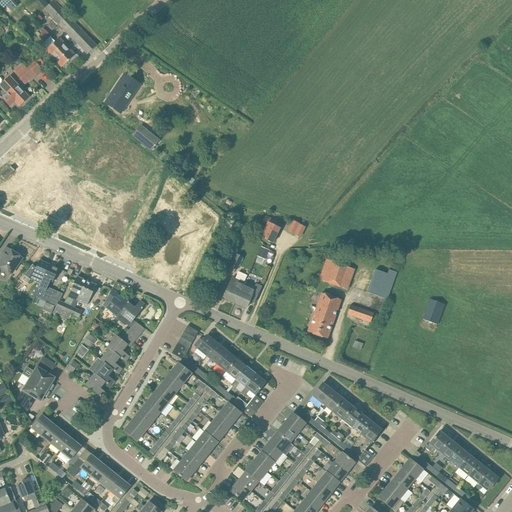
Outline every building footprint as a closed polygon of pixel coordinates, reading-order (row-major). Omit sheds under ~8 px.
[(53,0),(44,9),(50,15),(53,18),(52,20),(58,25),(59,24),(87,54),(97,45),(53,0)] [(15,9),(10,5),(5,9),(10,14),(15,9)] [(62,67),(75,55),(59,38),(51,46),(46,41),(41,45),(46,50),(62,67)] [(27,69),(18,76),(24,84),(36,74),(37,76),(38,76),(44,71),(42,69),(41,68),(36,61),(30,66),(27,69)] [(124,74),(105,103),(113,108),(113,107),(120,112),(128,102),(125,100),(136,83),(124,74)] [(29,97),(9,76),(0,84),(0,85),(7,93),(1,99),(9,108),(15,102),(19,106),(29,97)] [(140,126),(132,135),(151,151),(158,141),(140,126)] [(36,150),(23,162),(40,180),(53,168),(36,150)] [(5,188),(0,192),(9,203),(15,197),(21,203),(26,197),(27,198),(29,197),(28,196),(30,194),(34,198),(41,192),(29,179),(23,184),(16,177),(11,182),(10,181),(9,183),(9,182),(8,183),(9,183),(6,186),(5,185),(5,186),(4,187),(5,188)] [(72,204),(68,212),(75,214),(70,225),(90,235),(98,218),(77,209),(81,200),(76,198),(72,204)] [(118,198),(107,225),(126,234),(138,207),(118,198)] [(273,243),(280,228),(274,226),(277,221),(265,216),(262,223),(266,225),(260,237),(273,243)] [(299,224),(292,220),(287,231),(294,235),(299,224)] [(261,246),(258,253),(266,256),(269,250),(261,246)] [(0,266),(10,274),(21,257),(7,248),(0,259),(0,266)] [(236,270),(242,256),(236,254),(230,268),(236,270)] [(348,289),(355,269),(326,259),(319,279),(348,289)] [(25,275),(22,279),(28,283),(29,281),(30,280),(31,280),(37,282),(26,296),(33,299),(34,296),(35,295),(36,293),(40,284),(49,264),(39,260),(36,268),(33,265),(25,275)] [(35,295),(34,296),(38,298),(39,295),(42,296),(41,299),(48,302),(56,306),(59,301),(51,297),(54,290),(47,287),(50,281),(52,282),(58,269),(49,264),(40,284),(36,293),(35,295)] [(369,286),(367,293),(388,300),(397,272),(389,269),(387,273),(382,290),(369,286)] [(229,284),(223,298),(235,304),(241,290),(244,283),(248,274),(239,270),(235,279),(233,278),(230,285),(229,284)] [(62,317),(69,320),(75,308),(78,301),(86,281),(76,277),(68,296),(73,299),(70,305),(67,304),(62,317)] [(86,281),(78,301),(87,305),(95,285),(86,281)] [(241,290),(235,304),(246,309),(250,300),(254,302),(262,286),(256,283),(254,287),(244,283),(241,290)] [(107,298),(102,306),(105,308),(105,307),(117,317),(128,302),(131,299),(126,295),(120,302),(114,297),(117,293),(112,289),(107,298)] [(321,323),(331,296),(322,293),(308,332),(318,335),(322,324),(321,323)] [(322,324),(318,335),(326,338),(340,300),(331,296),(321,323),(322,324)] [(437,325),(445,304),(430,299),(422,319),(437,325)] [(117,317),(116,318),(124,325),(127,325),(129,321),(130,322),(145,304),(140,300),(134,307),(128,302),(117,317)] [(65,304),(59,301),(56,306),(57,306),(54,312),(60,315),(65,304)] [(45,302),(42,310),(51,313),(54,306),(45,302)] [(351,305),(347,314),(355,317),(370,322),(373,313),(351,305)] [(75,308),(69,320),(77,323),(82,311),(75,308)] [(131,326),(140,333),(144,328),(135,321),(131,326)] [(187,326),(184,331),(195,338),(195,337),(198,332),(187,325),(187,326)] [(140,333),(131,326),(128,330),(137,337),(140,333)] [(137,337),(128,330),(125,335),(133,342),(137,337)] [(184,332),(181,337),(192,343),(195,338),(184,332)] [(96,341),(89,335),(83,343),(90,349),(96,341)] [(109,348),(120,357),(125,361),(129,356),(122,350),(127,344),(121,339),(116,335),(107,347),(109,348)] [(121,339),(127,344),(130,346),(133,342),(125,335),(121,339)] [(197,348),(207,356),(217,343),(207,335),(206,337),(197,348)] [(188,349),(192,343),(181,337),(177,342),(188,349)] [(194,345),(197,348),(206,337),(205,337),(202,341),(200,338),(194,345)] [(38,340),(33,348),(36,350),(40,349),(43,344),(38,340)] [(355,341),(353,347),(360,350),(362,344),(355,341)] [(177,342),(174,348),(185,354),(188,349),(177,342)] [(207,356),(216,364),(227,351),(217,343),(207,356)] [(109,348),(100,360),(102,361),(112,370),(117,374),(122,369),(115,363),(120,357),(109,348)] [(182,360),(185,354),(174,348),(171,353),(182,360)] [(216,364),(226,371),(236,359),(227,351),(216,364)] [(37,367),(30,378),(49,390),(53,384),(51,383),(55,377),(44,371),(48,366),(53,369),(55,365),(43,357),(37,367)] [(89,369),(92,372),(94,373),(105,382),(107,384),(110,386),(114,381),(107,376),(112,370),(102,361),(100,360),(98,358),(89,369)] [(226,371),(236,380),(246,367),(236,359),(226,371)] [(197,368),(187,360),(185,364),(194,371),(197,368)] [(66,370),(71,374),(79,365),(74,361),(66,370)] [(178,363),(170,373),(183,383),(191,373),(182,367),(178,363)] [(246,367),(236,380),(231,386),(235,389),(240,383),(245,387),(256,374),(246,367)] [(207,376),(197,368),(194,371),(204,379),(207,376)] [(105,382),(107,384),(105,382),(94,373),(85,384),(103,399),(108,394),(100,388),(105,382)] [(175,393),(183,383),(170,373),(162,383),(175,393)] [(256,374),(245,387),(240,393),(244,397),(250,391),(255,395),(265,382),(256,374)] [(204,379),(214,387),(216,383),(207,376),(204,379)] [(45,396),(49,390),(30,378),(22,390),(23,390),(19,395),(21,396),(18,401),(23,408),(27,410),(32,403),(27,399),(30,394),(40,401),(44,395),(45,396)] [(204,390),(206,392),(209,388),(202,382),(197,378),(194,382),(198,385),(193,391),(196,393),(200,397),(200,396),(204,390)] [(162,383),(155,392),(167,403),(175,393),(162,383)] [(224,395),(227,391),(216,383),(214,387),(224,395)] [(323,404),(333,391),(323,383),(313,396),(309,401),(319,409),(320,407),(323,404)] [(209,388),(206,392),(208,393),(211,396),(216,400),(219,395),(210,388),(209,388)] [(224,395),(233,403),(236,399),(227,391),(224,395)] [(333,391),(323,404),(320,407),(329,414),(332,411),(333,412),(343,399),(333,391)] [(155,392),(147,402),(160,412),(167,403),(155,392)] [(192,407),(200,397),(196,393),(188,403),(192,407)] [(0,398),(0,402),(2,408),(12,404),(9,395),(0,398)] [(259,407),(263,402),(255,395),(251,401),(259,407)] [(203,399),(195,409),(199,412),(207,403),(203,399)] [(246,407),(236,399),(233,403),(243,410),(246,407)] [(333,412),(342,419),(353,407),(343,399),(333,412)] [(247,406),(255,412),(259,407),(251,401),(247,406)] [(147,402),(139,412),(152,422),(160,412),(147,402)] [(184,416),(192,407),(188,403),(180,413),(184,416)] [(228,403),(220,413),(233,423),(240,413),(231,405),(228,403)] [(247,406),(243,411),(251,417),(255,412),(247,406)] [(342,419),(352,427),(362,414),(353,407),(342,419)] [(195,409),(187,419),(192,422),(199,412),(195,409)] [(301,410),(298,413),(309,422),(312,418),(314,415),(310,412),(308,415),(301,410)] [(144,432),(152,422),(139,412),(131,421),(144,432)] [(177,426),(184,416),(180,413),(172,423),(177,426)] [(220,413),(212,422),(225,433),(233,423),(220,413)] [(292,413),(284,423),(297,433),(305,423),(296,416),(292,413)] [(41,435),(52,423),(41,414),(31,427),(41,435)] [(352,427),(361,434),(372,422),(362,414),(352,427)] [(309,422),(318,429),(321,426),(312,418),(309,422)] [(187,419),(180,428),(184,432),(192,422),(187,419)] [(136,441),(144,432),(131,421),(124,431),(136,441)] [(212,422),(204,432),(217,442),(225,433),(212,422)] [(381,429),(372,422),(361,434),(371,442),(381,429)] [(41,435),(51,443),(61,431),(52,423),(41,435)] [(169,436),(177,426),(172,423),(165,432),(169,436)] [(284,423),(276,432),(289,443),(297,433),(284,423)] [(318,429),(328,437),(331,434),(321,426),(318,429)] [(176,441),(184,432),(180,428),(172,438),(176,441)] [(331,434),(328,437),(337,445),(340,441),(335,437),(338,434),(333,430),(331,434)] [(51,443),(61,451),(71,439),(61,431),(51,443)] [(426,448),(430,451),(433,447),(439,452),(449,440),(439,431),(426,448)] [(161,445),(169,436),(165,432),(157,442),(161,445)] [(204,432),(196,442),(209,452),(217,442),(204,432)] [(286,456),(293,446),(289,443),(276,432),(269,442),(282,453),(286,456)] [(319,441),(320,442),(324,438),(317,432),(314,437),(310,443),(314,447),(314,446),(319,441)] [(29,444),(22,438),(18,443),(25,449),(29,444)] [(168,451),(176,441),(172,438),(164,448),(168,451)] [(327,447),(330,443),(324,438),(320,442),(327,447)] [(71,439),(61,451),(71,459),(75,454),(81,446),(71,439)] [(439,452),(449,460),(459,447),(449,440),(439,452)] [(337,445),(347,452),(350,449),(340,441),(337,445)] [(153,455),(161,445),(157,442),(149,452),(150,452),(153,455)] [(196,442),(189,451),(201,462),(209,452),(196,442)] [(269,442),(261,452),(274,462),(282,453),(269,442)] [(306,456),(314,447),(310,443),(302,453),(306,456)] [(33,447),(32,447),(29,451),(35,457),(39,452),(42,449),(35,444),(33,447)] [(449,460),(459,468),(469,455),(459,447),(449,460)] [(164,448),(156,457),(161,461),(168,451),(164,448)] [(309,459),(313,462),(318,456),(321,452),(317,449),(309,459)] [(360,457),(350,449),(347,452),(357,460),(360,457)] [(361,455),(369,462),(373,457),(366,451),(365,450),(361,455)] [(189,451),(181,461),(194,472),(201,462),(189,451)] [(411,457),(416,460),(420,455),(416,451),(411,457)] [(266,472),(274,462),(261,452),(253,462),(266,472)] [(347,473),(355,463),(345,455),(342,452),(334,462),(347,473)] [(298,466),(306,456),(302,453),(294,463),(298,466)] [(49,460),(42,454),(38,459),(45,465),(49,460)] [(77,460),(67,472),(73,477),(77,472),(81,467),(91,475),(101,462),(90,454),(84,461),(79,457),(77,460)] [(357,460),(365,467),(369,462),(361,455),(360,457),(357,460)] [(459,468),(468,476),(478,463),(469,455),(459,468)] [(426,468),(429,464),(420,457),(417,461),(426,468)] [(301,468),(306,472),(313,462),(309,459),(301,468)] [(414,480),(422,469),(415,464),(409,459),(401,469),(414,480)] [(186,481),(194,472),(181,461),(173,471),(186,481)] [(52,462),(48,467),(55,472),(59,468),(52,462)] [(91,475),(101,483),(111,470),(101,462),(91,475)] [(258,482),(266,472),(253,462),(245,471),(258,482)] [(339,483),(347,473),(334,462),(326,472),(339,483)] [(291,476),(298,466),(294,463),(286,472),(291,476)] [(468,476),(478,483),(488,471),(478,463),(468,476)] [(439,472),(429,464),(426,468),(436,476),(439,472)] [(301,468),(294,478),(298,482),(306,472),(301,468)] [(406,489),(414,480),(401,469),(394,479),(406,489)] [(120,478),(111,470),(101,483),(110,491),(120,478)] [(250,492),(258,482),(245,471),(237,481),(250,492)] [(488,471),(478,483),(488,491),(498,479),(488,471)] [(283,486),(291,476),(286,472),(278,482),(283,486)] [(326,472),(318,482),(331,493),(339,483),(326,472)] [(449,480),(439,472),(436,476),(446,484),(449,480)] [(431,477),(428,481),(430,482),(434,486),(435,486),(438,482),(434,479),(431,477)] [(23,484),(16,487),(21,497),(23,496),(34,492),(35,492),(29,478),(21,481),(23,484)] [(120,498),(130,486),(120,478),(110,491),(115,495),(116,495),(112,500),(112,501),(116,504),(120,498)] [(294,478),(286,488),(290,491),(298,482),(294,478)] [(394,479),(386,489),(399,499),(403,502),(403,503),(411,493),(406,489),(394,479)] [(75,480),(71,485),(78,491),(82,486),(81,485),(75,480)] [(446,484),(456,492),(459,488),(449,480),(446,484)] [(250,492),(237,481),(229,491),(242,501),(250,492)] [(275,495),(283,486),(278,482),(271,492),(275,495)] [(318,482),(310,492),(323,502),(331,493),(318,482)] [(444,493),(448,490),(443,486),(438,482),(435,486),(438,488),(438,489),(434,495),(437,498),(441,493),(441,494),(442,492),(444,493)] [(82,487),(82,486),(78,491),(85,496),(91,489),(84,484),(82,487)] [(0,505),(15,499),(10,486),(0,490),(0,505)] [(65,497),(71,490),(66,487),(61,493),(65,497)] [(286,488),(278,498),(282,501),(288,494),(290,491),(286,488)] [(456,492),(465,499),(468,495),(459,488),(456,492)] [(138,493),(134,489),(126,499),(130,503),(137,508),(140,504),(133,498),(138,493)] [(395,511),(403,502),(386,489),(378,498),(391,509),(395,511)] [(422,502),(429,492),(425,489),(418,498),(422,502)] [(34,492),(23,496),(25,502),(32,499),(36,498),(34,492)] [(267,505),(275,495),(271,492),(263,502),(267,505)] [(316,511),(323,502),(310,492),(302,501),(316,511)] [(87,499),(95,505),(99,500),(98,499),(94,496),(91,494),(87,499)] [(435,501),(437,498),(434,495),(426,505),(429,507),(430,507),(433,510),(438,504),(435,501)] [(478,503),(468,495),(465,499),(475,507),(478,503)] [(81,498),(73,508),(77,511),(91,511),(94,509),(81,498)] [(278,498),(270,507),(274,511),(277,507),(282,501),(278,498)] [(414,511),(422,502),(418,498),(410,508),(414,511)] [(20,511),(15,499),(0,505),(0,511),(20,511)] [(63,505),(56,499),(52,504),(59,509),(63,505)] [(120,505),(125,509),(130,503),(126,499),(120,505)] [(454,511),(470,511),(473,510),(460,500),(452,510),(454,511)] [(137,508),(136,508),(141,511),(161,511),(149,501),(145,507),(141,503),(140,504),(137,508)] [(295,511),(315,511),(316,511),(302,501),(295,511)] [(107,506),(101,502),(97,507),(103,511),(108,507),(107,506)] [(256,511),(261,511),(267,505),(263,502),(255,511),(256,511)]
